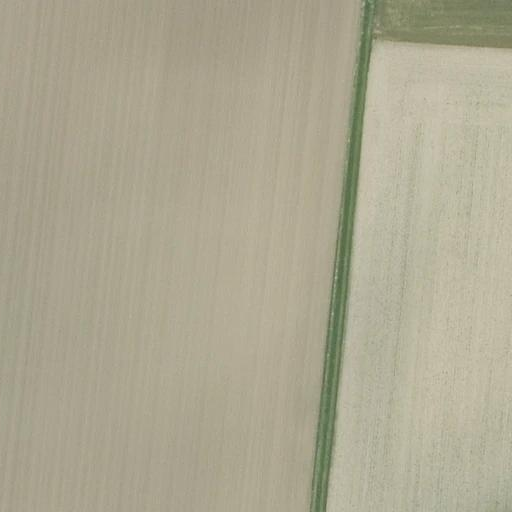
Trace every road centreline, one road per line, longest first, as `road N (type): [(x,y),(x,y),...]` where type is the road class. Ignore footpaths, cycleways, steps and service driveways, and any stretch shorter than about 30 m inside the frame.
road 1 (track): [(319,511),(369,0)]
road 2 (track): [(511,43),(365,35)]
